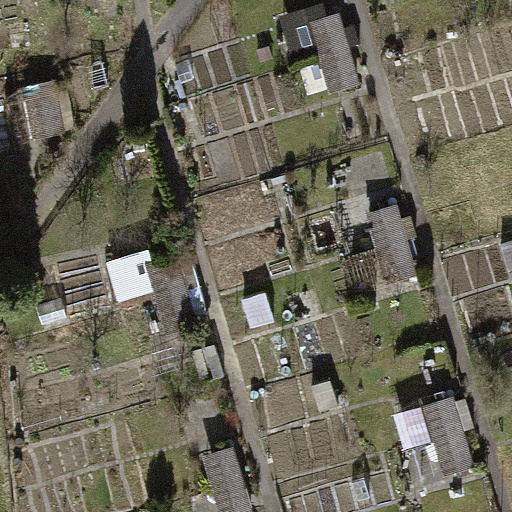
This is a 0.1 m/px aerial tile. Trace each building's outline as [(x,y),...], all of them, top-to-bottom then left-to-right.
[(344,8),(316,17),(339,88),(367,79),(344,8)] [(402,199),(372,209),(386,249),(415,239),(402,199)] [(122,255),(125,289),(166,286),(169,320),(203,317),(198,249),(122,255)] [(444,442),(422,447),(428,474),(485,462),(470,390),(435,397),(444,442)] [(214,448),(230,511),(258,511),(240,441),(214,448)]
